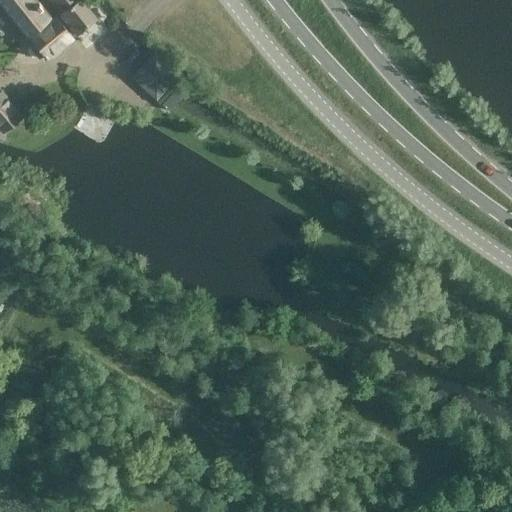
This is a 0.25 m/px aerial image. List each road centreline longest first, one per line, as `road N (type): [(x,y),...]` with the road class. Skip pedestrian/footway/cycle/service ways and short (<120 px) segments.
road 1 (unclassified): [(511,261),(373,156),(231,0)]
road 2 (primary): [(275,0),(379,115),(511,221)]
road 3 (primary): [(511,189),(411,97),(331,0)]
